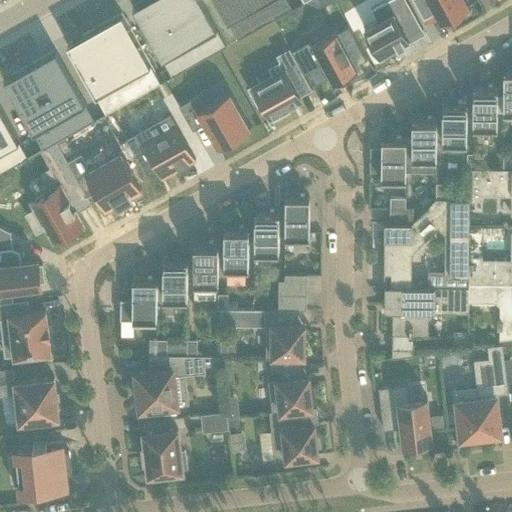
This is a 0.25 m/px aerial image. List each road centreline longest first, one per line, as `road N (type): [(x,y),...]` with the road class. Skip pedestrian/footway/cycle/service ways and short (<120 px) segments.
road 1 (residential): [(111,511),(83,282),(92,264),(320,136)]
road 2 (residential): [(359,482),(342,331),(343,176),(320,136)]
road 3 (residential): [(359,482),(134,511)]
road 4 (residential): [(320,136),(511,29)]
road 5 (residential): [(511,481),(398,496),(359,482)]
